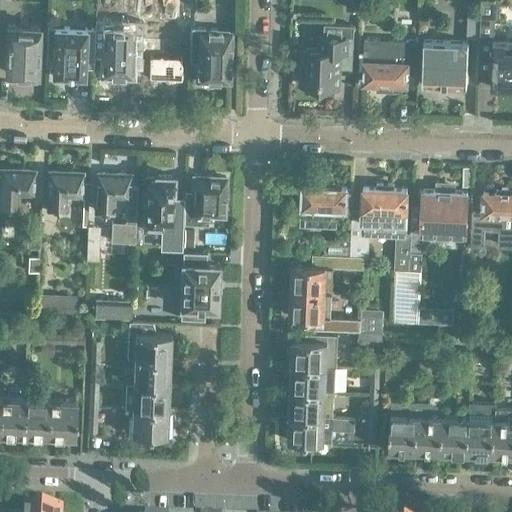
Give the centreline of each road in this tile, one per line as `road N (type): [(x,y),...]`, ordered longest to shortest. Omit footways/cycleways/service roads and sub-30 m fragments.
road 1 (residential): [(244,485),(253,137)]
road 2 (residential): [(253,137),(511,147)]
road 3 (residential): [(0,128),(253,137)]
road 4 (residential): [(511,491),(356,487)]
road 5 (residential): [(203,483),(210,329)]
road 6 (residential): [(253,137),(264,0)]
